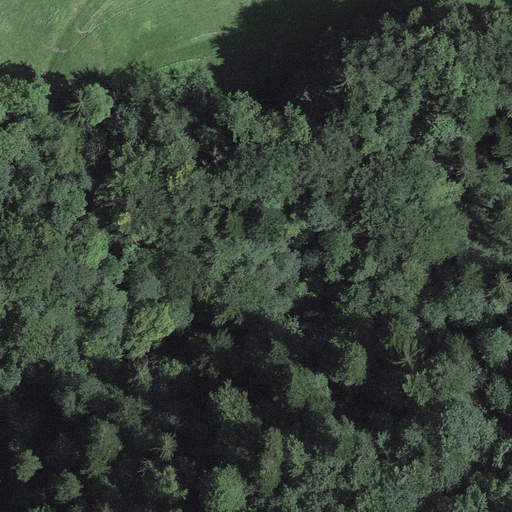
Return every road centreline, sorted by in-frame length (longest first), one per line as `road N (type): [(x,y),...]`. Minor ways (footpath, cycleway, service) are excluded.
road 1 (track): [(44,98),(209,45),(487,0)]
road 2 (track): [(0,110),(44,98),(70,33),(99,0)]
